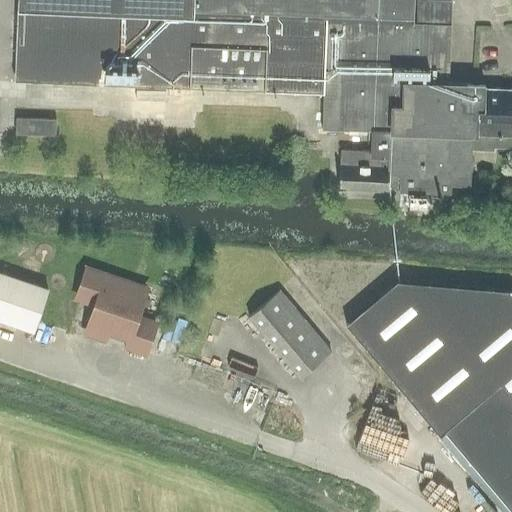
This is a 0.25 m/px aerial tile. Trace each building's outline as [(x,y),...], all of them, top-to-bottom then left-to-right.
[(20,0),(20,33),(16,33),(15,66),(18,66),(18,78),(39,79),(324,90),(322,129),(373,131),(372,152),(341,150),(340,165),(339,189),(388,191),(388,188),(391,188),(400,188),(400,192),(436,193),(435,202),(445,202),(445,193),(450,193),(451,185),(470,186),(471,148),(492,149),(492,146),(511,147),(511,89),(485,88),(485,85),(444,85),(447,26),(451,26),(452,1),(418,0),(417,23),(410,23),(411,0),(20,0)] [(56,136),(56,120),(16,118),(16,134),(56,136)] [(136,316),(146,288),(87,268),(77,298),(96,304),(86,333),(107,340),(111,329),(128,335),(124,346),(145,353),(155,323),(136,316)] [(0,272),(0,320),(5,322),(19,279),(0,272)] [(501,282),(400,273),(342,321),(502,511),(511,511),(511,286),(505,278),(501,282)] [(48,288),(19,279),(5,322),(33,331),(48,288)] [(279,290),(248,316),(300,377),(331,351),(279,290)]
